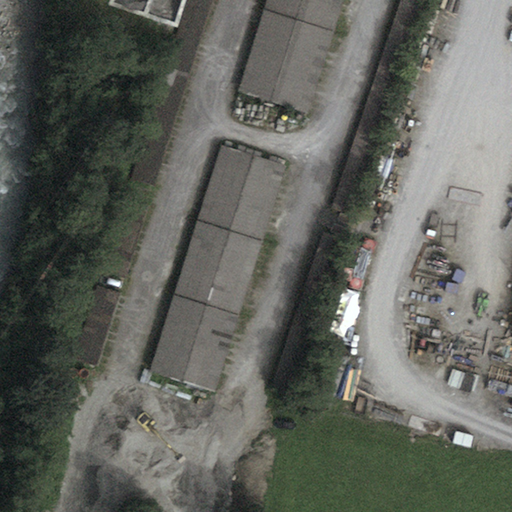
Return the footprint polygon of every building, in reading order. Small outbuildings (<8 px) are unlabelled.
[(187,0),(131,179),(152,186),(211,0),(187,0)] [(340,0),(269,0),(241,91),(305,111),(340,0)] [(429,0),(398,0),(335,202),(363,210),(429,0)] [(152,370),(212,389),(283,166),(223,147),(152,370)] [(125,197),(102,269),(124,275),(147,204),(125,197)] [(326,229),(285,361),(312,370),(354,238),(326,229)] [(74,359),(96,366),(119,291),(97,284),(74,359)]
